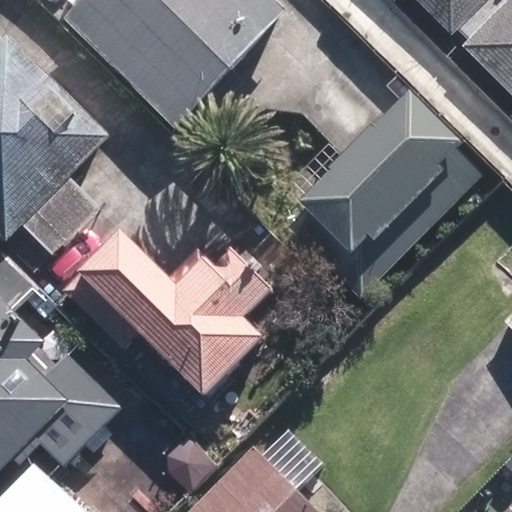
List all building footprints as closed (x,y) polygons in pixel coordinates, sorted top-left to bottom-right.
[(271,0),(90,0),(66,25),(178,135),(292,20),(271,0)] [(511,0),(415,0),(455,40),(459,36),(470,47),(465,52),(511,97),(511,0)] [(103,145),(0,40),(0,247),(0,248),(16,232),(45,261),(94,213),(65,184),(103,145)] [(414,98),(305,209),(309,213),(291,231),(363,302),(485,179),(463,157),(468,151),(414,98)] [(125,235),(66,294),(129,356),(145,340),(210,404),(269,345),(249,326),(278,296),(236,255),(221,270),(201,251),(172,281),(125,235)] [(0,472),(29,444),(56,471),(115,412),(60,357),(37,381),(20,364),(38,347),(0,308),(0,472)] [(253,455),(195,511),(310,511),(296,498),(326,468),(290,433),(260,463),(253,455)] [(83,511),(38,467),(0,505),(0,511),(83,511)]
